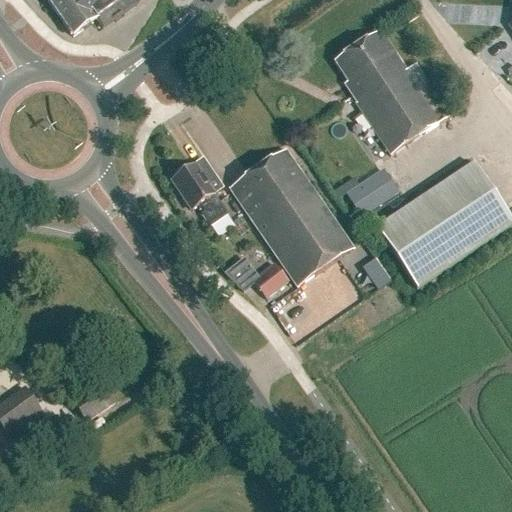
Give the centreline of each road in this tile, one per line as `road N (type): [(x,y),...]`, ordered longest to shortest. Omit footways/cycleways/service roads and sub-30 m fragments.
road 1 (primary): [(325,511),(80,176)]
road 2 (tertiary): [(91,98),(208,0)]
